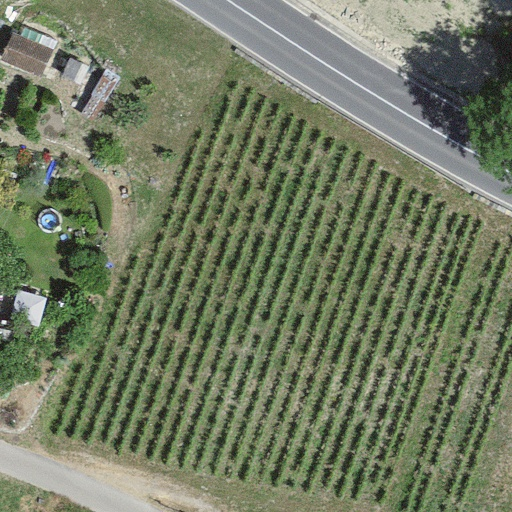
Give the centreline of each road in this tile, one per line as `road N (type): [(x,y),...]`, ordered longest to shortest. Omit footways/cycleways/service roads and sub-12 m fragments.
road 1 (secondary): [(223,0),(511,174)]
road 2 (residential): [(150,511),(0,445)]
